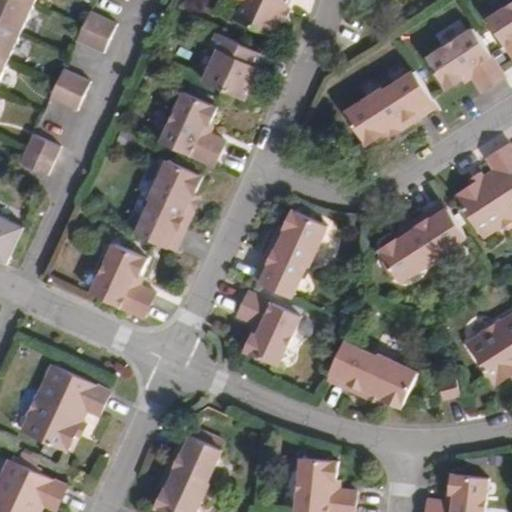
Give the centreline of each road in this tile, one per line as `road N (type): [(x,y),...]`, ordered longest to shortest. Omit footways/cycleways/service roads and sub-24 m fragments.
road 1 (residential): [(14,291),(147,0)]
road 2 (residential): [(258,169),(346,199),(387,193),(511,111)]
road 3 (residential): [(406,444),(324,428),(174,359)]
road 4 (residential): [(258,169),(174,359)]
road 5 (residential): [(330,0),(258,169)]
road 6 (residential): [(174,359),(14,291)]
road 7 (residential): [(174,359),(106,511)]
